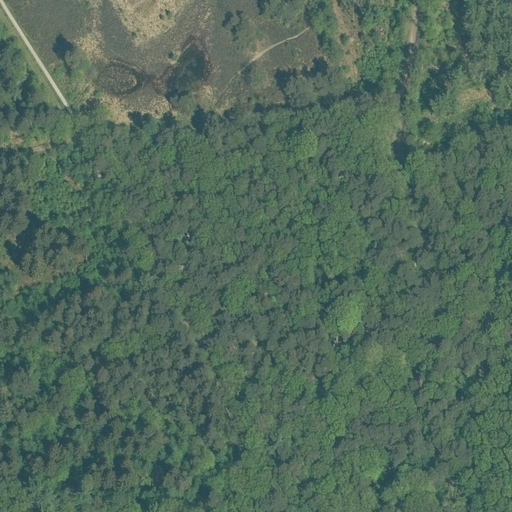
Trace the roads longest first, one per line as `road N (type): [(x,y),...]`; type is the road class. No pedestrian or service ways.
road 1 (track): [(450,493),(457,338),(397,161),(419,0)]
road 2 (track): [(403,101),(58,144),(0,166)]
road 3 (track): [(0,12),(76,142)]
